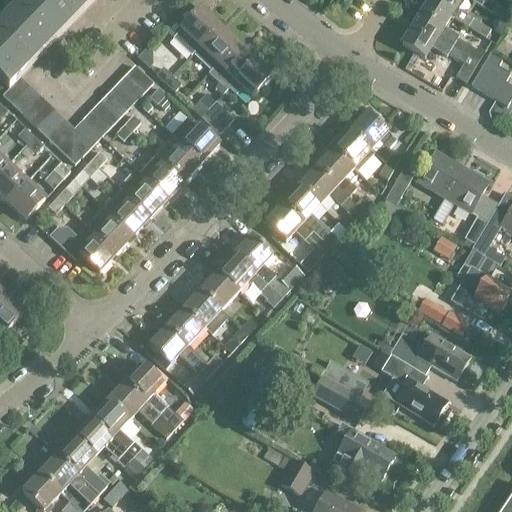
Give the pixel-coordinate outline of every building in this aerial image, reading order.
[(0,85),(9,94),(13,89),(9,86),(91,0),(30,0),(0,31),(0,85)] [(453,22),(467,31),(486,42),(491,34),(472,23),(473,22),(459,13),(466,1),(464,0),(432,0),(428,6),(453,22)] [(464,0),(466,1),(505,25),(510,18),(486,2),(486,0),(464,0)] [(415,27),(437,41),(479,67),(484,59),(457,43),(459,40),(444,31),(450,21),(453,23),(453,22),(428,6),(415,27)] [(218,30),(200,13),(172,43),(190,60),(194,57),(199,51),(218,30)] [(415,27),(402,48),(424,62),(431,51),(447,60),(448,58),(464,68),(456,81),(466,87),(479,67),(437,41),(415,27)] [(223,61),(237,47),(223,35),(218,30),(199,51),(194,57),(212,73),(212,74),(217,68),(223,61)] [(255,64),(237,47),(223,61),(217,68),(212,74),(212,73),(208,78),(218,88),(215,92),(223,99),(229,92),(236,85),(255,64)] [(471,90),(483,97),(493,80),(498,71),(501,65),(490,58),(471,90)] [(182,85),(189,77),(171,61),(164,69),(182,85)] [(229,92),(236,99),(243,91),(254,102),(273,82),(255,64),(236,85),(229,92)] [(144,96),(153,87),(136,70),(127,79),(144,96)] [(511,103),(511,90),(505,87),(510,78),(498,71),(493,80),(483,97),(507,111),(511,103)] [(156,79),(165,88),(172,80),(163,72),(156,79)] [(127,79),(118,88),(136,105),(144,96),(127,79)] [(182,89),(172,80),(165,88),(175,96),(182,89)] [(3,100),(12,109),(30,90),(21,81),(13,89),(9,94),(3,100)] [(127,114),(136,105),(118,88),(109,97),(127,114)] [(12,109),(21,117),(38,99),(30,90),(12,109)] [(150,101),(157,108),(163,102),(166,99),(158,92),(150,101)] [(109,97),(101,106),(119,123),(127,114),(109,97)] [(21,117),(30,126),(48,107),(38,99),(21,117)] [(163,102),(157,108),(164,114),(170,108),(163,102)] [(199,105),(192,113),(202,122),(209,114),(199,105)] [(216,105),(209,114),(202,122),(220,138),(235,123),(216,105)] [(109,132),(119,123),(101,106),(92,115),(109,132)] [(30,126),(39,135),(57,116),(48,107),(30,126)] [(92,115),(83,124),(100,142),(109,132),(92,115)] [(373,115),(370,119),(368,117),(366,118),(364,116),(354,126),(357,128),(350,135),(375,159),(385,168),(394,173),(400,162),(387,155),(389,153),(397,144),(388,136),(380,129),(384,125),(373,115)] [(39,135),(48,143),(66,125),(57,116),(39,135)] [(131,136),(140,126),(133,119),(124,129),(131,136)] [(171,139),(180,148),(182,147),(202,167),(219,149),(198,129),(198,130),(188,120),(171,139)] [(74,169),(100,142),(83,124),(74,133),(74,169)] [(74,133),(66,125),(48,143),(74,169),(74,133)] [(123,145),(131,136),(124,129),(115,138),(123,145)] [(17,140),(26,149),(33,141),(24,132),(17,140)] [(375,159),(350,135),(344,142),(342,139),(338,140),(329,150),(353,173),(358,177),(375,159)] [(26,149),(35,158),(42,150),(33,141),(26,149)] [(182,147),(180,148),(164,166),(185,185),(202,167),(182,147)] [(345,182),(353,173),(329,150),(320,159),(320,163),(322,165),(316,172),(348,202),(356,193),(345,182)] [(99,155),(90,165),(98,172),(107,162),(99,155)] [(462,171),(435,156),(417,186),(444,202),(446,197),(462,171)] [(168,204),(185,185),(164,166),(156,159),(139,177),(147,184),(168,204)] [(89,181),(98,172),(90,165),(82,174),(89,181)] [(70,177),(61,168),(54,175),(63,184),(70,177)] [(387,185),(394,173),(385,168),(378,180),(387,185)] [(0,177),(0,200),(7,207),(26,186),(8,169),(0,177)] [(444,202),(471,218),(489,187),(484,185),(484,180),(475,175),(471,177),(462,171),(446,197),(444,202)] [(348,202),(316,172),(299,190),(320,210),(329,200),(348,218),(347,218),(355,225),(363,216),(356,209),(348,202)] [(386,203),(396,209),(414,178),(404,172),(386,203)] [(118,191),(120,192),(130,202),(151,221),(168,204),(147,184),(139,177),(135,173),(118,191)] [(44,204),(26,186),(7,207),(25,224),(44,204)] [(320,210),(299,190),(282,208),(303,228),(312,219),(320,210)] [(134,240),(151,221),(130,202),(120,192),(103,211),(104,212),(113,221),(134,240)] [(64,209),(73,200),(65,193),(57,202),(64,209)] [(363,216),(372,206),(365,200),(356,209),(363,216)] [(57,202),(48,211),(56,218),(64,209),(57,202)] [(313,237),(303,228),(282,208),(265,227),(286,247),(295,236),(305,245),(313,237)] [(488,226),(475,249),(472,253),(483,260),(498,269),(497,270),(499,271),(505,262),(488,252),(499,234),(501,231),(511,237),(511,211),(510,215),(499,209),(488,226)] [(117,258),(134,240),(113,221),(104,212),(87,230),(117,258)] [(331,236),(312,219),(303,228),(313,237),(322,245),(329,252),(338,243),(331,236)] [(478,220),(465,242),(475,249),(488,226),(478,220)] [(64,233),(60,233),(58,233),(56,234),(50,241),(77,266),(82,260),(100,277),(117,258),(87,230),(77,242),(68,234),(66,233),(64,233)] [(329,252),(322,245),(313,237),(305,245),(314,254),(313,255),(321,261),(329,252)] [(252,240),(234,259),(281,303),(290,294),(283,287),(282,288),(263,270),(272,260),(252,240)] [(464,285),(454,302),(454,307),(477,321),(481,319),(486,310),(499,318),(511,296),(511,295),(489,282),(497,270),(498,269),(483,260),(472,253),(457,281),(464,285)] [(234,259),(223,271),(217,277),(238,297),(247,287),(266,305),(266,306),(273,313),(281,303),(234,259)] [(221,315),(238,297),(217,277),(200,295),(221,315)] [(221,315),(200,295),(183,313),(204,333),(212,340),(229,322),(221,315)] [(0,334),(4,338),(23,318),(4,300),(0,305),(0,334)] [(442,328),(462,341),(470,329),(449,316),(448,317),(424,303),(418,313),(442,328)] [(166,332),(187,351),(204,333),(183,313),(166,332)] [(249,323),(240,333),(248,340),(257,330),(249,323)] [(166,332),(149,350),(170,370),(179,359),(187,351),(166,332)] [(239,349),(248,340),(240,333),(232,342),(239,349)] [(431,370),(456,385),(469,363),(432,340),(421,357),(416,353),(419,348),(402,338),(389,359),(391,360),(428,382),(425,380),(431,370)] [(214,376),(206,369),(187,351),(179,359),(198,378),(205,385),(214,376)] [(214,376),(223,367),(215,360),(206,369),(214,376)] [(395,407),(433,430),(446,408),(421,392),(428,382),(391,360),(381,376),(405,391),(395,407)] [(151,377),(142,369),(125,388),(146,407),(175,434),(193,414),(185,406),(175,417),(155,398),(163,389),(163,388),(168,383),(156,371),(151,377)] [(137,416),(151,429),(150,429),(166,444),(175,434),(146,407),(125,388),(108,406),(129,425),(137,416)] [(331,406),(335,398),(324,391),(320,399),(331,406)] [(108,406),(91,424),(112,444),(120,434),(129,425),(108,406)] [(112,444),(91,424),(74,443),(95,462),(104,452),(112,444)] [(331,469),(358,485),(365,475),(381,485),(395,461),(362,441),(361,442),(351,435),(352,433),(341,427),(333,441),(344,447),(331,469)] [(112,444),(126,456),(133,463),(144,474),(153,464),(134,447),(120,434),(112,444)] [(99,500),(108,491),(87,471),(95,462),(74,443),(57,461),(99,500)] [(124,472),(133,463),(126,456),(112,444),(104,452),(118,465),(117,466),(124,472)] [(40,479),(61,498),(69,490),(90,510),(99,500),(57,461),(40,479)] [(315,476),(292,463),(278,489),(301,501),(315,476)] [(40,479),(23,497),(38,511),(48,511),(61,498),(40,479)] [(112,511),(129,493),(119,485),(103,503),(112,511)] [(352,511),(326,496),(317,511),(352,511)] [(511,511),(511,500),(503,511),(511,511)]
